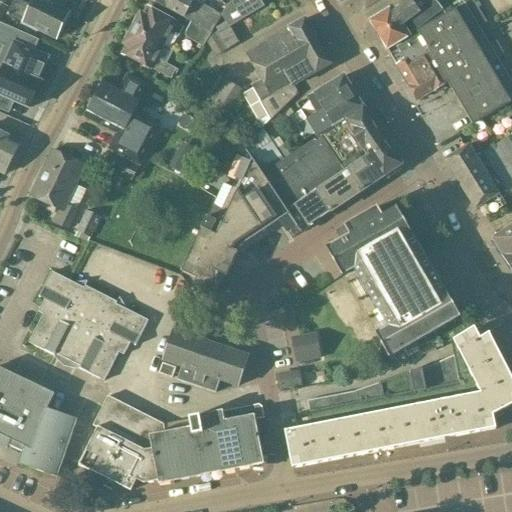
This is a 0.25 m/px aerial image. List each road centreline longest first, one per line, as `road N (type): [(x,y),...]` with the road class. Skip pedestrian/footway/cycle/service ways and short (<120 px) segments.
road 1 (residential): [(424,163),(251,283),(288,488)]
road 2 (unknown): [(0,352),(106,393),(151,369),(171,327),(172,300),(101,263)]
road 3 (residential): [(0,232),(17,175),(113,0)]
road 4 (residential): [(511,452),(288,488)]
road 5 (residential): [(424,163),(323,0)]
road 6 (residential): [(511,319),(488,302),(459,251),(458,216),(424,163)]
road 7 (residential): [(288,488),(168,511)]
